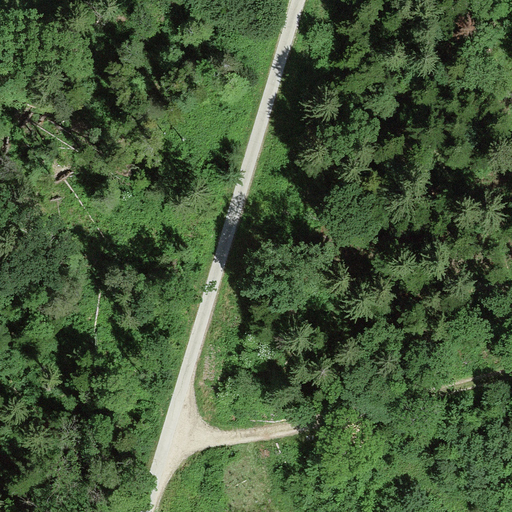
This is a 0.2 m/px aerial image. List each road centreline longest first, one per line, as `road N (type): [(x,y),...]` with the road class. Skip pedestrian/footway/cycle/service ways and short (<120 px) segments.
road 1 (track): [(297,0),(166,441)]
road 2 (track): [(511,375),(225,442),(166,441)]
